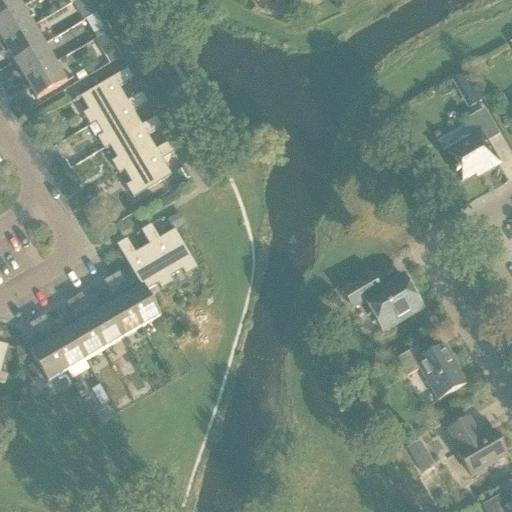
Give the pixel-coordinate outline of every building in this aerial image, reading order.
[(0,0),(0,21),(23,8),(17,0),(0,0)] [(78,12),(90,5),(87,0),(78,0),(73,3),(78,12)] [(23,8),(0,21),(0,46),(34,27),(23,8)] [(34,27),(0,46),(0,56),(8,52),(14,63),(45,46),(34,27)] [(112,42),(101,48),(110,63),(121,57),(112,42)] [(45,46),(14,63),(21,74),(0,86),(5,94),(56,64),(45,46)] [(67,83),(56,64),(5,94),(9,102),(30,89),(37,101),(67,83)] [(90,126),(95,123),(128,104),(128,103),(119,88),(133,80),(127,70),(81,98),(89,112),(83,115),(90,126)] [(105,150),(111,147),(142,128),(142,127),(133,112),(147,104),(142,95),(128,103),(128,104),(95,123),(103,136),(98,139),(105,150)] [(485,173),(500,165),(487,143),(499,136),(484,110),(462,122),(471,137),(444,153),(461,182),(483,169),(485,173)] [(119,174),(124,171),(157,152),(156,151),(148,137),(162,128),(156,119),(142,127),(142,128),(111,147),(118,159),(112,162),(119,174)] [(170,143),(156,151),(157,152),(124,171),(131,184),(126,187),(133,199),(171,176),(162,161),(176,152),(170,143)] [(65,161),(60,163),(64,173),(70,170),(65,161)] [(184,168),(177,172),(182,183),(190,178),(184,168)] [(185,225),(179,214),(167,221),(173,232),(185,225)] [(143,250),(165,288),(173,284),(170,278),(178,273),(159,241),(159,240),(151,226),(142,232),(150,246),(143,250)] [(182,271),(185,276),(197,269),(175,231),(159,240),(159,241),(178,273),(182,271)] [(119,274),(112,278),(142,329),(161,318),(149,298),(165,288),(143,250),(135,255),(127,241),(117,246),(142,288),(131,294),(119,274)] [(383,331),(421,308),(403,277),(380,291),(371,276),(344,293),(353,308),(365,301),(383,331)] [(142,329),(112,278),(104,283),(116,303),(105,310),(123,340),(142,329)] [(123,340),(105,310),(94,316),(82,296),(74,300),(104,351),(123,340)] [(104,351),(74,300),(67,304),(79,325),(68,332),(86,362),(104,351)] [(86,362),(68,332),(57,338),(45,317),(37,322),(67,373),(86,362)] [(67,373),(37,322),(30,326),(42,347),(30,354),(48,384),(67,373)] [(0,376),(1,374),(8,347),(0,344),(0,376)] [(438,401),(466,385),(444,347),(426,357),(419,346),(397,359),(408,377),(420,370),(438,401)] [(109,402),(92,373),(88,376),(93,386),(91,387),(102,406),(109,402)] [(132,384),(125,388),(135,405),(142,400),(132,384)] [(471,477),(508,456),(494,432),(479,440),(476,434),(477,433),(469,419),(448,431),(460,451),(457,453),(471,477)] [(407,450),(423,476),(424,475),(425,477),(434,471),(433,470),(435,468),(419,442),(407,450)] [(511,511),(511,502),(506,492),(483,506),(485,511),(511,511)]
